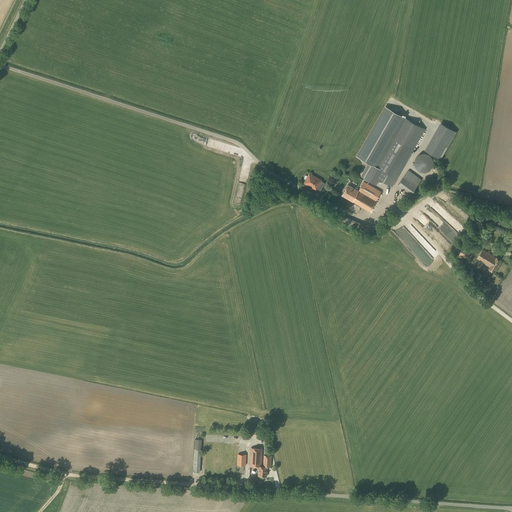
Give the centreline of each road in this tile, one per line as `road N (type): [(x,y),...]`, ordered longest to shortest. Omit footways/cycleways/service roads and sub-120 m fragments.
road 1 (unclassified): [(190,484),(511,507)]
road 2 (track): [(0,459),(64,475),(190,484)]
